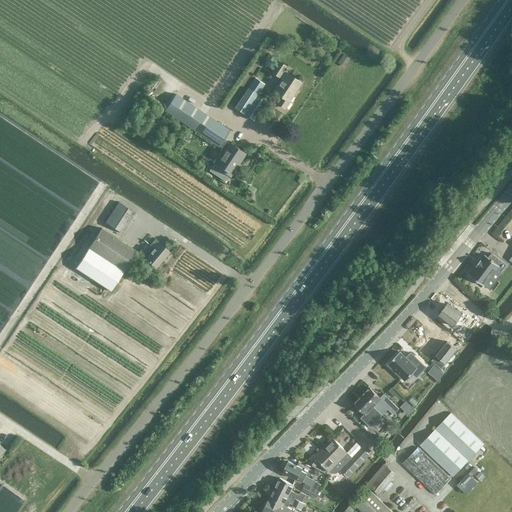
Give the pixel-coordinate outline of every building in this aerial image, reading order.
[(338,62),(345,66),(350,56),(342,52),(338,62)] [(290,101),(289,100),(301,82),(283,71),(286,66),(278,61),(271,73),(279,78),(279,77),(281,78),(272,91),(280,96),(276,102),(285,108),(290,101)] [(258,94),(264,84),(255,78),(248,88),(234,108),(253,121),(267,100),(258,94)] [(224,150),(214,164),(213,163),(209,170),(225,181),(229,175),(230,175),(245,153),(229,143),(228,143),(222,140),(229,130),(175,94),(164,111),(218,146),(224,150)] [(275,102),(273,106),(283,112),(286,109),(275,102)] [(118,202),(105,222),(123,234),(136,214),(118,202)] [(111,291),(124,272),(137,251),(101,228),(75,268),(111,291)] [(152,248),(144,258),(156,268),(169,252),(154,239),(149,245),(152,248)] [(477,282),(483,287),(484,286),(488,290),(506,266),(491,254),(488,258),(485,256),(482,261),(481,260),(476,267),(470,275),(469,275),(469,276),(476,281),(476,282),(477,283),(477,282)] [(453,326),(458,320),(460,321),(459,322),(465,326),(470,318),(463,313),(462,315),(447,304),(439,315),(453,326)] [(447,341),(431,361),(441,369),(445,363),(446,363),(457,349),(447,341)] [(400,351),(388,364),(405,380),(412,373),(416,376),(426,366),(411,352),(410,353),(412,355),(409,358),(407,357),(406,357),(400,351)] [(388,409),(393,414),(399,408),(384,394),(380,398),(370,387),(362,395),(382,415),(388,409)] [(386,419),(381,415),(382,415),(362,395),(354,403),(366,415),(368,412),(377,420),(377,419),(382,424),(386,419)] [(409,413),(414,407),(405,399),(400,405),(409,413)] [(453,477),(484,443),(451,412),(420,445),(453,477)] [(329,472),(329,471),(331,473),(336,474),(340,470),(348,478),(370,455),(361,447),(352,457),(348,453),(332,438),(314,455),(314,454),(309,460),(315,466),(319,462),(329,472)] [(402,463),(435,494),(450,479),(417,447),(402,463)] [(317,489),(318,489),(321,483),(306,476),(307,473),(302,471),(303,468),(288,461),(282,472),(298,479),(297,480),(317,489)] [(378,495),(396,474),(384,464),(367,485),(378,495)] [(280,478),(279,478),(275,488),(288,495),(303,502),(306,495),(300,492),(299,494),(291,490),(294,485),(280,478)] [(316,497),(319,490),(305,483),(301,490),(316,497)] [(275,488),(269,498),(288,507),(290,502),(293,504),(293,506),(299,509),(302,510),(305,503),(303,502),(288,495),(275,488)] [(393,511),(377,496),(371,491),(357,506),(363,511),(393,511)] [(290,511),(292,509),(288,507),(269,498),(262,511),(290,511)]
